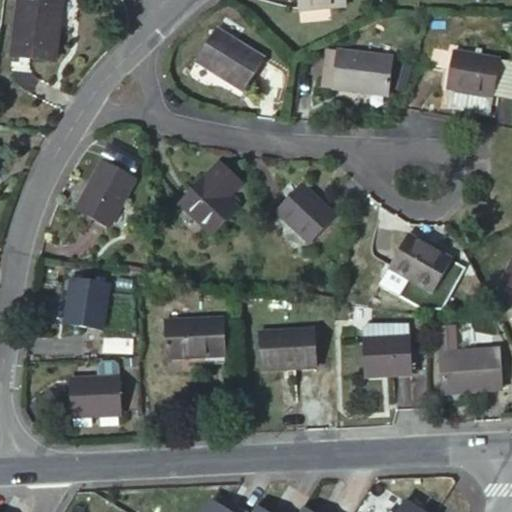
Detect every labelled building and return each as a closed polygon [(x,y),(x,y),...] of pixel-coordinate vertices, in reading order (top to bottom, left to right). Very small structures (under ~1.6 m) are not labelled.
[(21,0),(14,62),(37,65),(59,68),(67,0),(21,0)] [(347,6),(346,0),(296,0),(298,10),(347,6)] [(246,93),(264,64),(218,34),(199,64),(246,93)] [(449,70),(452,49),(432,46),(429,66),(449,70)] [(449,84),(496,92),(503,59),(452,49),(449,70),(446,83),(449,84)] [(337,84),(341,52),(330,50),(325,82),(337,84)] [(391,91),(397,59),(341,52),(337,84),(391,91)] [(511,60),(503,59),(496,92),(511,94),(511,60)] [(37,65),(14,62),(12,84),(13,92),(16,99),(19,104),(23,109),(30,112),(37,112),(41,91),(36,89),(34,84),(37,65)] [(496,92),(449,84),(445,104),(492,112),(496,92)] [(112,222),(135,174),(104,159),(80,207),(112,222)] [(222,191),(235,177),(216,159),(177,201),(214,234),(239,206),(227,195),(222,191)] [(227,195),(239,181),(235,177),(222,191),(227,195)] [(312,242),(337,216),(302,181),(277,207),(312,242)] [(391,262),(435,287),(454,255),(411,228),(391,262)] [(435,287),(391,262),(382,278),(425,304),(435,287)] [(100,331),(108,285),(70,278),(62,325),(100,331)] [(226,359),(225,319),(163,321),(165,362),(226,359)] [(440,356),(458,355),(455,327),(438,329),(440,356)] [(362,341),(409,337),(409,328),(368,328),(362,332),(362,341)] [(320,370),(320,333),(260,334),(261,371),(320,370)] [(409,337),(362,341),(364,378),(411,376),(409,337)] [(133,338),(104,338),(103,353),(132,353),(133,338)] [(502,390),(499,351),(458,355),(440,356),(444,391),(475,387),(475,393),(502,390)] [(99,377),(119,377),(119,365),(115,361),(103,361),(99,365),(99,377)] [(119,414),(119,377),(99,377),(70,378),(71,414),(119,414)] [(246,511),(239,508),(236,511),(229,511),(215,503),(208,511),(246,511)]
